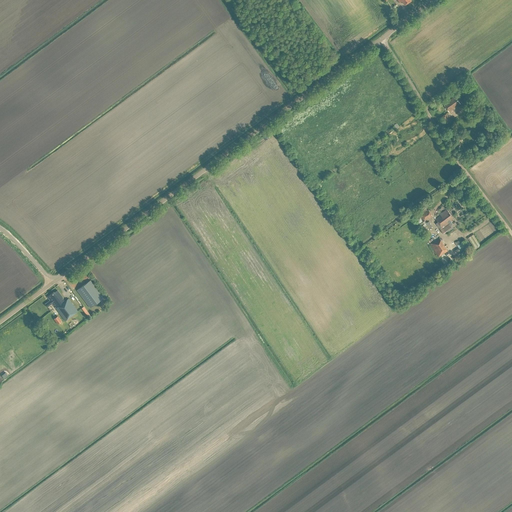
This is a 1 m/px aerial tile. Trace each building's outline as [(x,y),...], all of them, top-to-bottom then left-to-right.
[(460,104),(456,97),(444,104),(449,112),(456,107),(460,104)] [(452,120),(448,113),(442,117),(446,124),(452,120)] [(424,221),(433,216),(429,209),(420,215),(424,221)] [(449,222),(454,219),(447,209),(442,213),(442,214),(441,215),(441,216),(436,219),(438,222),(436,223),(440,229),(443,228),(449,223),(450,223),(449,222)] [(429,229),(426,223),(421,227),(424,232),(429,229)] [(443,234),(452,228),(449,223),(443,228),(440,229),(443,234)] [(475,234),(469,237),(474,248),(480,245),(475,234)] [(430,243),(439,257),(448,251),(440,237),(430,243)] [(90,308),(104,298),(90,280),(77,290),(90,308)] [(54,293),(54,292),(48,297),(56,307),(56,308),(65,321),(78,311),(69,298),(65,301),(57,291),(54,293)]
